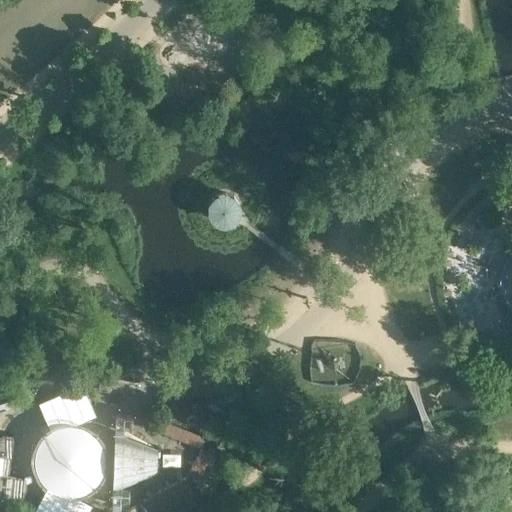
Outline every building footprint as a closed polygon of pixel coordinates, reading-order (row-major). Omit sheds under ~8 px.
[(243,214),(243,201),(237,193),(226,189),(215,191),(208,201),(207,212),(215,222),(225,225),(235,223),(240,216),(243,214)] [(511,252),(508,257),(504,264),(501,272),(500,280),(500,287),(503,297),(506,303),(511,310),(511,252)] [(240,388),(204,403),(210,418),(246,403),(240,388)] [(208,439),(170,425),(166,436),(203,451),(208,439)] [(18,432),(0,430),(0,504),(29,507),(32,471),(14,469),(18,432)] [(113,438),(112,493),(167,475),(166,452),(113,438)] [(202,452),(191,476),(205,482),(216,458),(202,452)] [(185,482),(143,503),(147,511),(188,511),(198,507),(185,482)]
